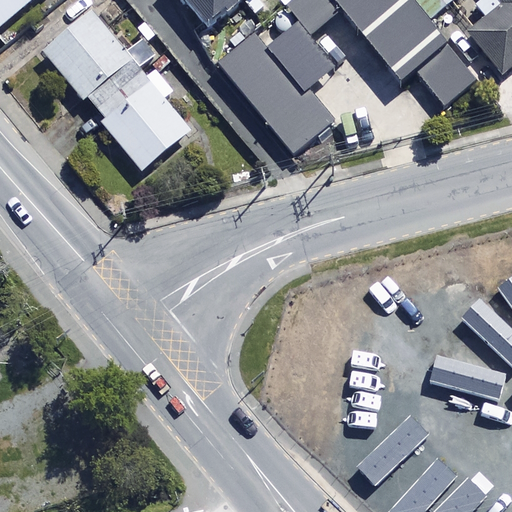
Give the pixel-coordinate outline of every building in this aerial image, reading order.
[(0,0),(0,34),(42,0),(0,0)] [(255,0),(179,0),(209,37),(255,0)] [(474,89),(403,0),(308,0),(287,17),(310,45),(340,21),(400,96),(417,82),(443,114),(474,89)] [(462,0),(412,0),(431,24),(462,0)] [(511,73),(511,0),(494,0),(504,11),(469,40),(503,81),(511,73)] [(125,60),(94,20),(47,56),(142,178),(191,140),(164,106),(173,99),(149,68),(156,63),(143,46),(125,60)] [(302,102),(252,41),(219,69),(294,160),(333,128),(308,97),(302,102)] [(380,149),(377,132),(333,140),(336,156),(380,149)]
